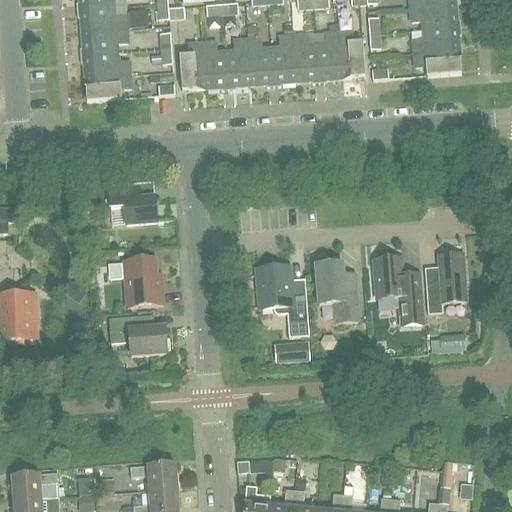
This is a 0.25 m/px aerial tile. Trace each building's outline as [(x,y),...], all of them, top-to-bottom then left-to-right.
[(125,1),(125,0),(78,0),(79,6),(76,6),(77,13),(115,11),(114,2),(125,1)] [(267,0),(251,0),(252,9),(268,7),(267,0)] [(329,0),(313,1),(314,11),(330,10),(329,0)] [(366,0),(351,0),(352,9),(367,7),(366,0)] [(409,0),(410,12),(456,8),(455,0),(409,0)] [(314,11),(313,1),(297,2),(298,13),(314,11)] [(169,12),(168,7),(158,8),(159,23),(169,23),(169,22),(168,12),(169,12)] [(222,8),(223,18),(239,17),(238,7),(222,8)] [(207,20),(222,18),(223,18),(222,8),(206,9),(207,20)] [(458,24),(456,8),(410,12),(411,25),(423,25),(423,34),(461,31),(460,23),(458,24)] [(115,11),(77,13),(78,21),(80,21),(81,36),(128,33),(128,32),(145,30),(144,16),(126,17),(127,19),(115,20),(115,11)] [(169,22),(173,22),(185,21),(184,11),(169,12),(168,12),(169,22)] [(370,38),(380,37),(379,21),(368,22),(370,38)] [(462,38),(461,31),(423,34),(424,43),(413,43),(414,57),(460,54),(459,38),(462,38)] [(80,59),(118,56),(118,47),(129,46),(128,33),(81,36),(82,51),(80,52),(80,59)] [(352,34),(339,35),(342,82),(366,80),(363,45),(353,46),(352,34)] [(327,83),(342,82),(339,35),(325,37),(326,48),(317,48),(319,86),(327,86),(327,83)] [(161,53),(172,52),(170,36),(160,37),(161,53)] [(381,53),(380,37),(370,38),(371,53),(381,53)] [(307,38),(293,39),(296,85),(312,83),(312,87),(319,86),(317,48),(308,49),(307,38)] [(281,86),(296,85),(293,39),(279,40),(280,51),(271,52),(274,90),(281,89),(281,86)] [(274,90),(271,52),(262,53),(261,41),(247,42),(251,88),(266,87),(267,90),(274,90)] [(236,90),(251,88),(247,42),(234,43),(235,55),(226,55),(228,93),(236,92),(236,90)] [(226,55),(225,55),(216,56),(216,45),(202,46),(206,92),(221,91),(221,94),(228,93),(226,55)] [(182,94),(206,92),(202,46),(188,47),(189,58),(179,59),(182,94)] [(161,53),(163,68),(173,68),(172,52),(161,53)] [(462,77),(460,54),(414,57),(415,71),(426,70),(427,80),(462,77)] [(130,64),(119,65),(118,56),(80,59),(81,66),(84,66),(85,82),(131,78),(130,64)] [(373,84),(389,83),(388,73),(372,74),(373,84)] [(121,93),(132,92),(131,78),(85,82),(87,105),(122,102),(121,93)] [(159,100),(175,98),(174,88),(158,90),(159,100)] [(86,194),(87,204),(103,202),(102,191),(103,191),(102,187),(91,189),(91,193),(86,194)] [(157,226),(155,201),(149,202),(149,197),(140,198),(139,190),(109,193),(111,213),(125,212),(126,228),(157,226)] [(0,237),(7,237),(6,225),(15,225),(14,211),(0,210),(0,237)] [(443,317),(442,307),(467,305),(464,257),(438,259),(440,286),(426,287),(428,318),(443,317)] [(403,279),(402,262),(374,264),(377,303),(394,302),(395,308),(399,311),(400,330),(425,328),(421,277),(403,279)] [(127,311),(163,308),(161,279),(157,279),(156,263),(124,265),(127,311)] [(359,326),(356,294),(355,278),(343,278),(342,267),(316,269),(319,309),(334,307),(335,327),(359,326)] [(290,270),(257,273),(259,313),(274,312),(274,315),(277,318),(287,317),(288,341),(308,340),(305,289),(294,290),(291,287),(290,270)] [(0,342),(37,341),(36,297),(0,298),(0,342)] [(131,360),(167,358),(165,331),(133,334),(132,321),(109,323),(111,348),(130,346),(131,360)] [(441,355),(440,343),(430,344),(432,356),(441,355)] [(307,348),(291,349),(292,362),(308,361),(307,348)] [(249,464),(243,465),(237,465),(238,477),(250,476),(249,464)] [(175,467),(130,471),(131,481),(148,480),(149,494),(177,492),(175,467)] [(57,476),(12,479),(14,504),(59,501),(57,476)] [(80,499),(96,497),(94,480),(79,481),(80,499)] [(105,487),(106,500),(124,499),(123,486),(105,487)] [(246,489),(244,511),(269,511),(270,509),(269,509),(270,499),(256,498),(257,490),(246,489)] [(448,507),(450,492),(440,491),(439,506),(448,507)] [(178,511),(177,492),(149,494),(150,508),(133,510),(133,511),(178,511)] [(270,509),(269,511),(293,511),(295,494),(285,493),(284,510),(270,509)] [(295,494),(293,511),(304,511),(303,511),(305,495),(295,494)] [(341,511),(343,498),(333,497),(331,511),(341,511)] [(343,498),(341,511),(351,511),(353,499),(343,498)] [(59,511),(59,501),(14,504),(14,511),(59,511)] [(389,511),(391,503),(381,502),(380,511),(389,511)] [(391,503),(389,511),(399,511),(400,503),(391,503)]
